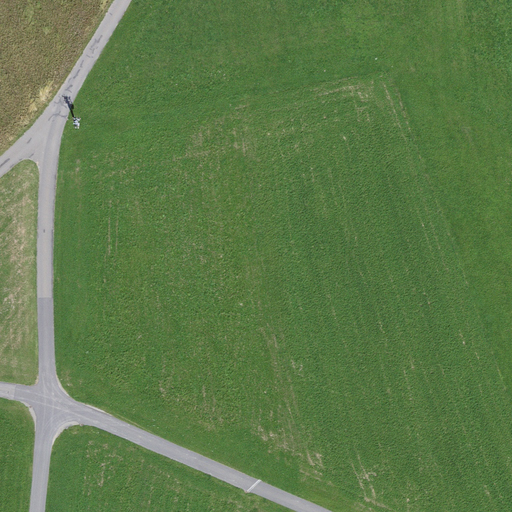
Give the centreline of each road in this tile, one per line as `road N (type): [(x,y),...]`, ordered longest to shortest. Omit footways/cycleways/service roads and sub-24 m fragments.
road 1 (unclassified): [(46,130),(47,398)]
road 2 (unclassified): [(46,130),(122,0)]
